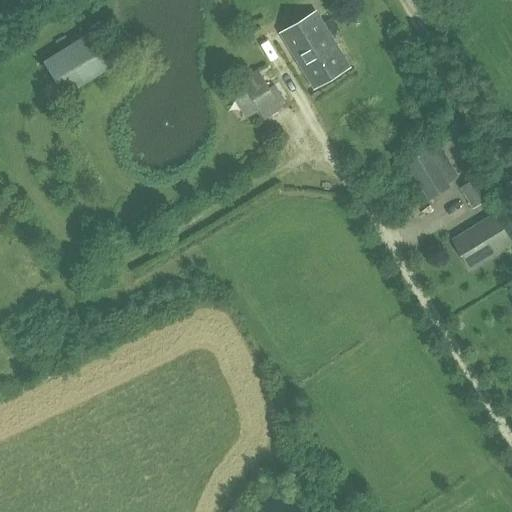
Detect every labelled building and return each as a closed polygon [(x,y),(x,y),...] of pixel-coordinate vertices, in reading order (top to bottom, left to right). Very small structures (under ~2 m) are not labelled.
[(310,9),(289,25),(297,40),(290,45),(312,84),(342,64),(310,9)] [(66,96),(115,66),(93,30),(44,60),(66,96)] [(259,69),(241,80),(265,120),(283,109),(259,69)] [(459,175),(440,144),(430,151),(427,147),(405,160),(428,200),(451,186),(449,183),(459,175)] [(473,209),(494,196),(480,176),(460,188),(473,209)] [(471,268),(511,244),(511,243),(494,215),(454,240),(471,268)]
